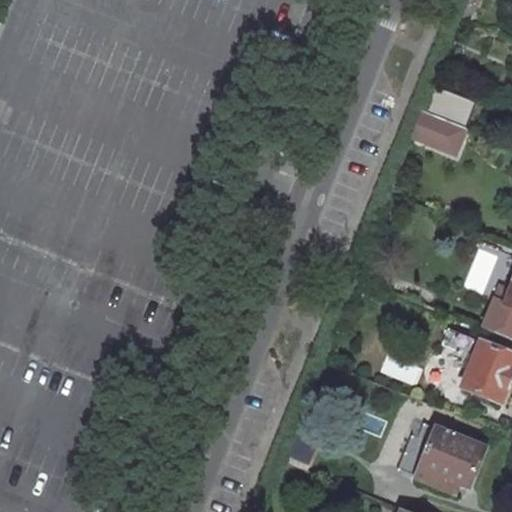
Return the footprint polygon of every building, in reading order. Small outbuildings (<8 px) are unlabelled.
[(408,137),(426,144),(438,115),(420,108),(408,137)] [(511,279),(502,302),(506,303),(500,317),(511,321),(511,279)] [(460,349),(470,325),(455,319),(445,342),(460,349)] [(469,363),(460,383),(498,397),(511,363),(511,350),(479,338),(473,351),(467,349),(463,360),(469,363)] [(415,474),(441,484),(445,473),(456,477),(469,483),(484,446),(435,426),(424,422),(420,435),(411,431),(397,467),(415,474)] [(310,466),(321,437),(293,426),(281,454),(310,466)] [(445,473),(441,484),(451,488),(456,477),(445,473)]
